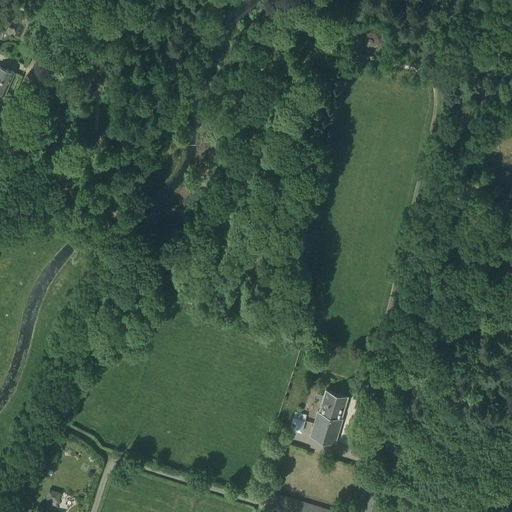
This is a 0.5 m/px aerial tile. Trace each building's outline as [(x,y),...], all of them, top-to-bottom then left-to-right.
[(379,43),(379,41),(378,39),(376,36),(374,34),(373,33),(369,32),(365,33),(363,33),(361,35),(360,37),(359,38),(358,42),(358,44),(358,47),(360,50),(364,52),(368,53),(372,53),(375,51),(377,49),(378,48),(379,46),(379,43)] [(0,77),(11,82),(15,72),(0,65),(0,77)] [(0,92),(5,95),(11,82),(0,77),(0,92)] [(391,360),(389,367),(404,372),(406,365),(391,360)] [(348,397),(335,392),(326,390),(325,395),(317,393),(315,400),(322,402),(320,411),(318,410),(311,435),(336,442),(343,418),(341,417),(348,397)] [(305,420),(307,415),(296,411),(294,417),(290,428),(302,432),(305,420)] [(376,511),(384,485),(374,482),(365,511),(376,511)] [(58,503),(61,492),(49,489),(46,499),(58,503)] [(271,504),(271,507),(286,511),(336,511),(328,510),(275,493),(271,504)]
